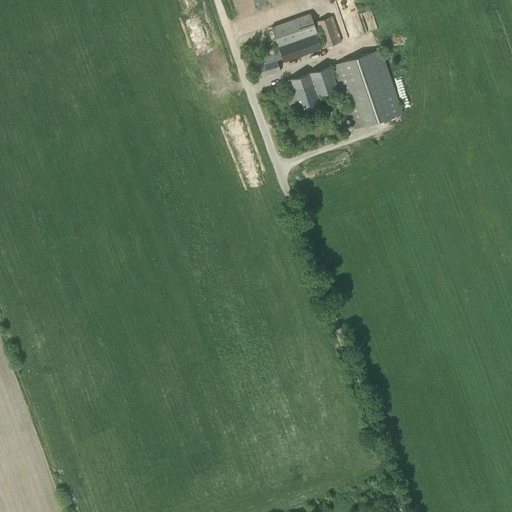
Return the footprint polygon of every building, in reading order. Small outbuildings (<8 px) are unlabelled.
[(284,14),(305,11),(304,2),(283,5),(284,14)] [(283,62),(323,48),(310,13),(271,27),(279,51),(254,58),(261,78),(281,72),(276,59),(282,57),(283,62)] [(323,47),(341,41),(333,15),(314,21),(323,47)] [(353,129),(403,113),(381,48),(332,65),(353,129)] [(283,81),(292,107),(297,105),(300,114),(322,106),(318,94),(337,88),(330,66),(283,81)]
